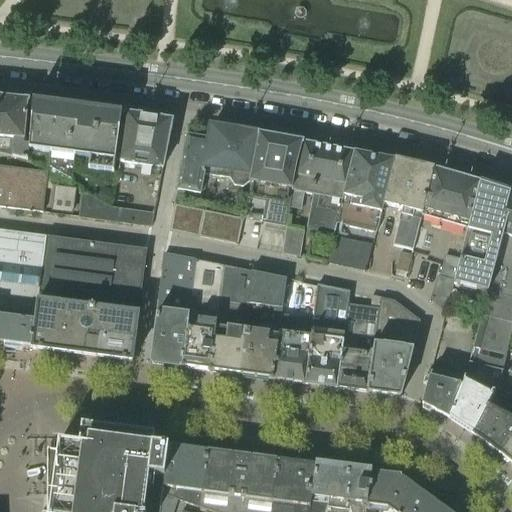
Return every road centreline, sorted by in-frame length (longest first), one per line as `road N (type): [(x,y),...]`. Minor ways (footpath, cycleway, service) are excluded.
road 1 (residential): [(0,218),(159,239),(404,292),(426,318),(402,444)]
road 2 (residential): [(0,58),(272,92),(511,151)]
road 3 (residential): [(402,444),(139,404)]
road 4 (residential): [(500,511),(454,472),(402,444)]
